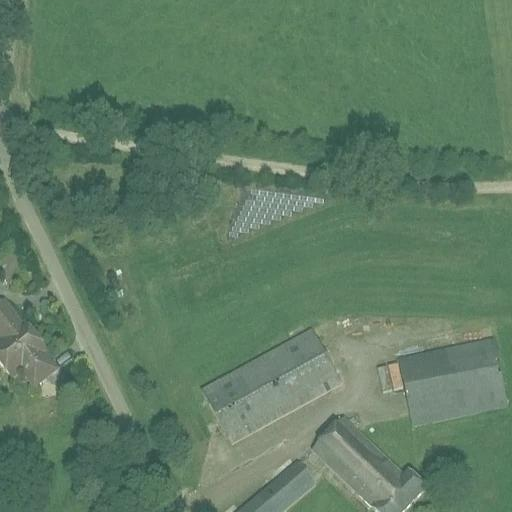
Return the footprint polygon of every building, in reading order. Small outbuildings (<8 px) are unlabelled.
[(0,276),(11,291),(31,275),(12,251),(0,260),(0,276)] [(22,327),(4,305),(0,307),(0,338),(1,338),(4,341),(0,344),(0,364),(12,380),(22,373),(35,389),(56,372),(43,356),(46,353),(24,326),(22,327)] [(231,447),(341,387),(311,332),(201,393),(231,447)] [(412,429),(508,409),(492,341),(397,361),(412,429)] [(403,478),(343,420),(311,453),(372,510),(371,511),(372,511),(405,511),(426,491),(408,473),(403,478)] [(283,511),(315,485),(296,464),(240,511),(283,511)]
